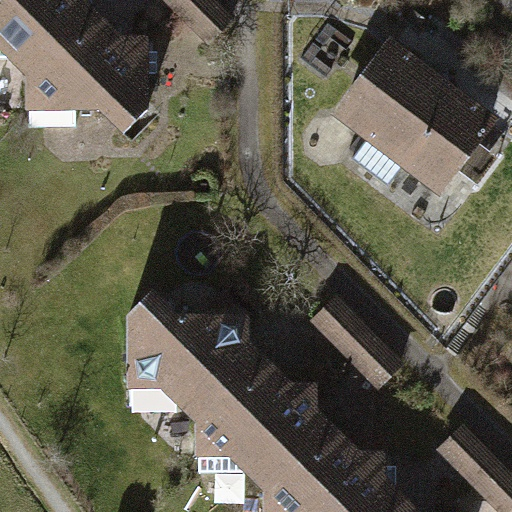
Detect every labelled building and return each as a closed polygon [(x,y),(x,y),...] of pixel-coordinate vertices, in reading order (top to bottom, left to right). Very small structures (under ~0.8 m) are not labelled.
[(0,0),(0,52),(27,79),(27,116),(97,118),(123,139),(151,114),(149,39),(125,39),(86,0),(0,0)] [(230,18),(212,0),(162,0),(208,44),(230,18)] [(503,122),(392,41),(339,113),(450,193),(503,122)] [(252,343),(251,317),(180,319),(154,293),(128,319),(127,393),(162,393),(197,428),(197,462),(231,460),(266,495),(264,511),(422,511),(390,479),(389,454),(363,453),(320,412),(320,387),(295,387),(252,343)] [(408,367),(338,297),(313,324),(382,394),(408,367)] [(511,511),(511,472),(462,425),(437,455),(496,511),(511,511)]
